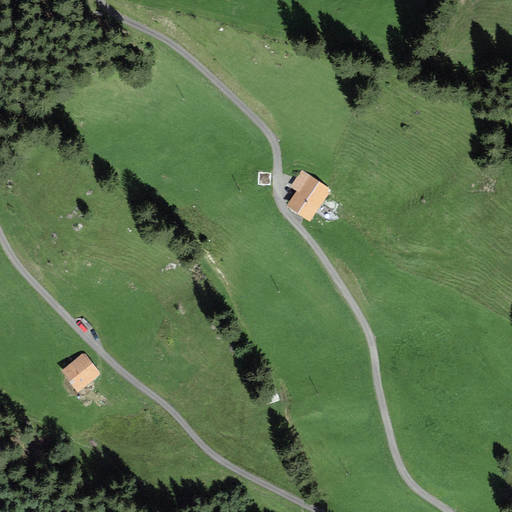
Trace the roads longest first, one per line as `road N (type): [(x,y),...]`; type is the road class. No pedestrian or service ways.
road 1 (track): [(451,511),(411,486),(398,463),(374,345),(346,291),(286,213),(277,193),(277,145),(183,55),(98,7)]
road 2 (unclassified): [(318,511),(227,465),(191,434),(18,267),(0,236)]
